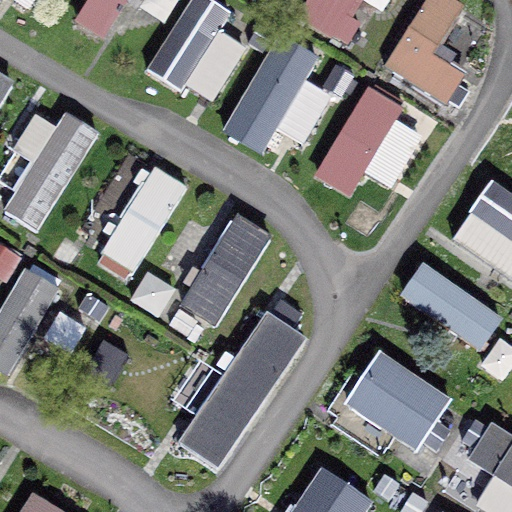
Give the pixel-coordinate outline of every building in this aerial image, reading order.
[(80,0),(72,12),(101,32),(123,0),(80,0)] [(248,37),(219,20),(230,0),(185,0),(151,57),(214,95),(248,37)] [(336,28),(354,0),(297,0),(296,2),(336,28)] [(440,50),(456,0),(413,0),(390,70),(453,91),(464,58),(440,50)] [(223,117),(258,140),(321,45),(287,22),(223,117)] [(0,60),(0,96),(13,66),(0,60)] [(348,187),(405,96),(371,75),(314,166),(348,187)] [(98,131),(43,98),(18,138),(38,150),(5,204),(41,225),(98,131)] [(393,178),(426,127),(400,110),(367,161),(393,178)] [(159,158),(93,249),(128,274),(193,182),(159,158)] [(511,266),(511,180),(491,168),(453,230),(511,266)] [(219,316),(277,227),(237,201),(179,291),(219,316)] [(402,287),(484,340),(507,305),(425,252),(402,287)] [(15,255),(0,299),(0,360),(20,367),(55,268),(15,255)] [(182,437),(225,461),(307,320),(264,295),(182,437)] [(344,389),(416,441),(454,389),(382,338),(344,389)] [(511,511),(511,422),(488,410),(470,445),(497,459),(477,496),(508,511),(511,511)] [(281,511),(362,511),(378,490),(323,452),(281,511)] [(12,511),(86,511),(35,478),(12,511)] [(465,511),(445,499),(436,511),(465,511)]
